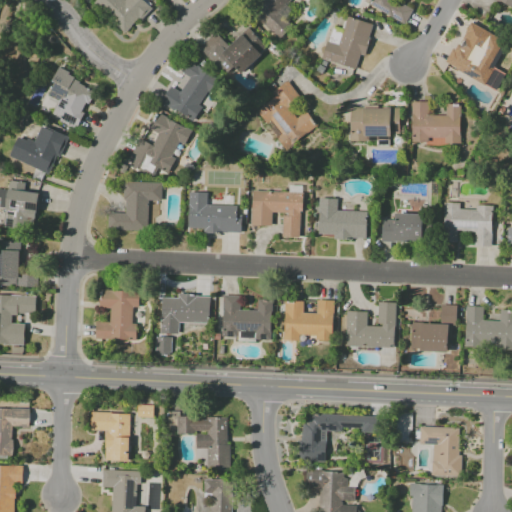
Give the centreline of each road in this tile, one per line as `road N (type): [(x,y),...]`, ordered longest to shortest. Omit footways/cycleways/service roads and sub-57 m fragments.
road 1 (secondary): [(511,398),(0,374)]
road 2 (residential): [(511,275),(70,257)]
road 3 (residential): [(207,0),(134,81),(82,193),(64,376)]
road 4 (residential): [(263,386),(265,471),(279,511)]
road 5 (residential): [(64,376),(59,499)]
road 6 (residential): [(134,81),(46,0)]
